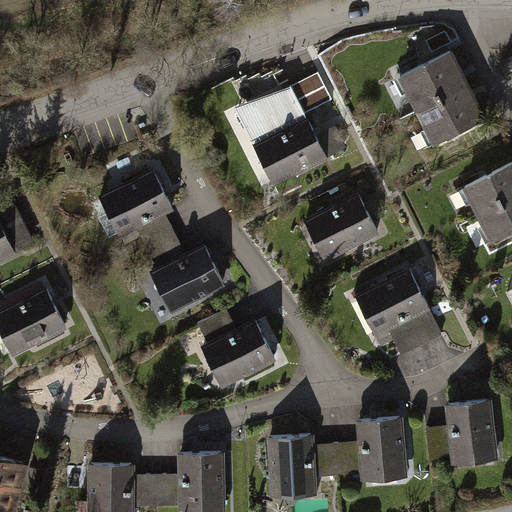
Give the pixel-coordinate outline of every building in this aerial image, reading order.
[(419,106),(473,79),(457,47),(403,73),(419,106)] [(242,80),(248,100),(288,87),(281,68),(242,80)] [(473,79),(419,106),(437,142),(491,115),(473,79)] [(277,183),(330,161),(302,96),(249,119),(277,183)] [(483,211),(511,195),(511,162),(469,186),(483,211)] [(178,207),(155,165),(106,192),(130,234),(140,228),(168,213),(178,207)] [(382,232),(363,193),(312,218),(331,257),(382,232)] [(511,195),(483,211),(497,238),(511,229),(511,195)] [(0,259),(39,239),(18,199),(0,207),(0,259)] [(161,265),(188,250),(168,213),(140,228),(161,265)] [(229,282),(206,240),(188,250),(161,265),(156,268),(179,309),(229,282)] [(448,334),(413,267),(363,293),(389,342),(398,338),(407,355),(448,334)] [(72,324),(49,282),(0,308),(0,318),(19,353),(72,324)] [(283,357),(260,318),(240,329),(230,311),(204,325),(213,341),(206,345),(230,387),(283,357)] [(505,456),(498,397),(450,402),(453,424),(432,427),(435,457),(462,455),(462,460),(505,456)] [(416,472),(411,414),(362,418),(364,437),(367,476),(416,472)] [(319,440),(319,432),(272,436),(277,491),(323,487),(322,480),(319,440)] [(364,437),(319,440),(322,480),(367,476),(364,437)] [(0,504),(23,510),(35,460),(0,451),(0,504)] [(232,509),(231,451),(184,452),(185,472),(185,503),(185,510),(232,509)] [(140,473),(140,462),(94,463),(94,511),(140,511),(141,504),(140,473)] [(185,472),(140,473),(141,504),(185,503),(185,472)]
